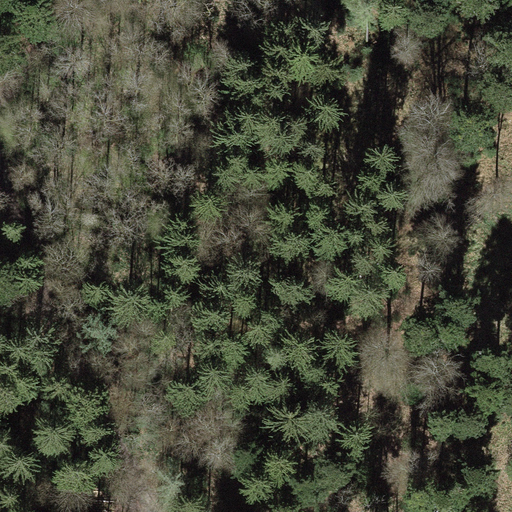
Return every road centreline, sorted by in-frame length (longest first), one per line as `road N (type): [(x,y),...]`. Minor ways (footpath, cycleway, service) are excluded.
road 1 (track): [(156,511),(26,264),(0,157)]
road 2 (track): [(0,113),(60,0)]
